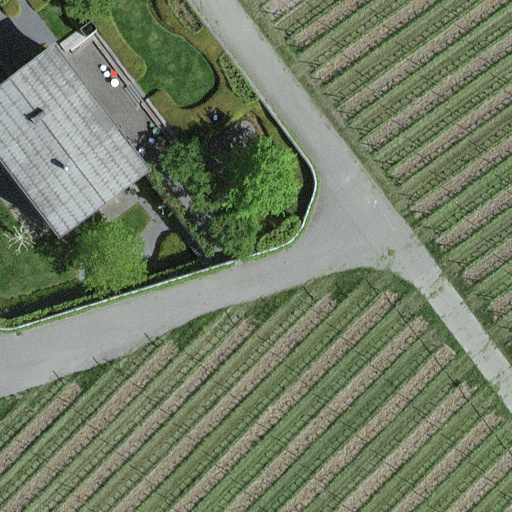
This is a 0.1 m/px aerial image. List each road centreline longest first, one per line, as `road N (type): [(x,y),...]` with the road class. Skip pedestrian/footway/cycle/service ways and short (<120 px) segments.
road 1 (track): [(213,0),(511,388)]
road 2 (track): [(0,366),(387,230)]
